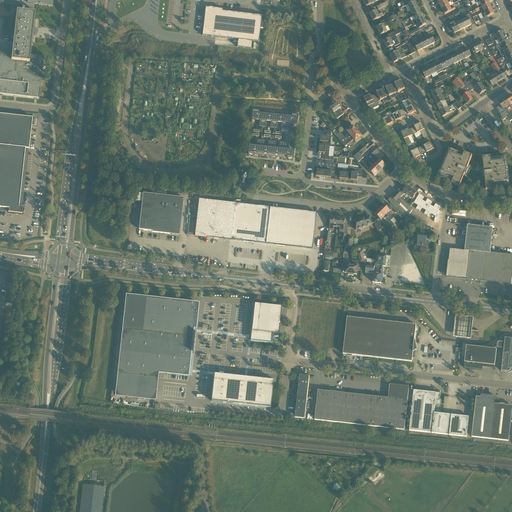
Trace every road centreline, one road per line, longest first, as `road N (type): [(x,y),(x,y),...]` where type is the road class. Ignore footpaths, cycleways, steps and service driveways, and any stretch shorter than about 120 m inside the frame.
road 1 (unclassified): [(288,360),(511,385)]
road 2 (primary): [(433,301),(259,282)]
road 3 (unclassified): [(158,400),(276,413),(288,360)]
road 4 (primary): [(84,86),(58,256)]
road 5 (primary): [(68,257),(84,86)]
road 6 (primary): [(45,433),(67,266)]
road 7 (primary): [(57,265),(45,433)]
road 8 (primary): [(259,282),(99,265)]
road 9 (residential): [(255,197),(354,207),(376,195)]
